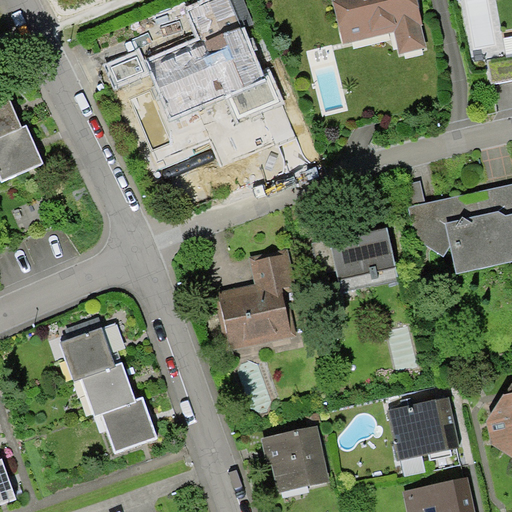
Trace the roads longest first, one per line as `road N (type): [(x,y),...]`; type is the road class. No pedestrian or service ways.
road 1 (residential): [(135,253),(377,158),(511,128)]
road 2 (residential): [(135,253),(244,511)]
road 3 (residential): [(22,0),(135,253)]
road 4 (residential): [(0,315),(135,253)]
